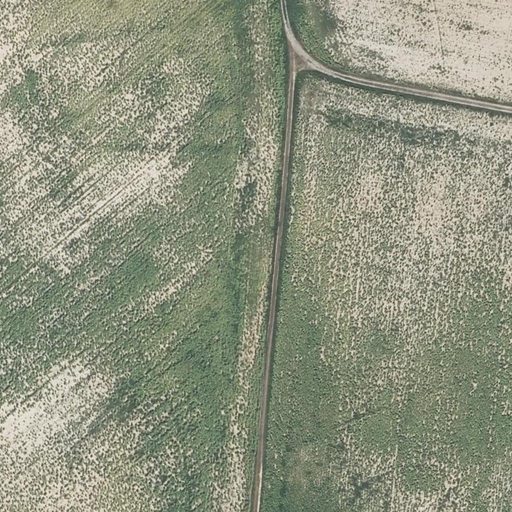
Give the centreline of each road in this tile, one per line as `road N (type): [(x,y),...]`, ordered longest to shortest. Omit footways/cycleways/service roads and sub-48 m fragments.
road 1 (track): [(308,60),(289,152),(255,511)]
road 2 (track): [(511,110),(323,71),(295,47),(281,0)]
